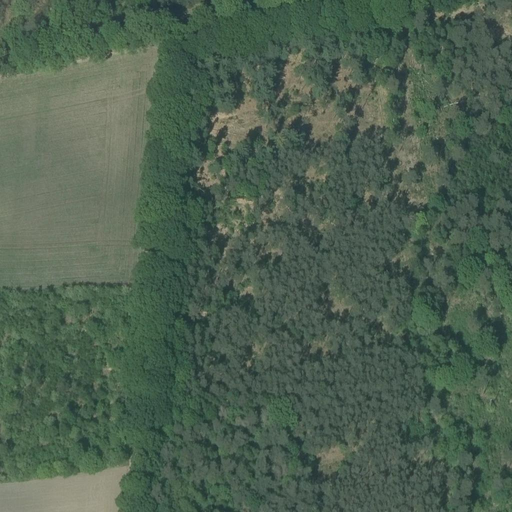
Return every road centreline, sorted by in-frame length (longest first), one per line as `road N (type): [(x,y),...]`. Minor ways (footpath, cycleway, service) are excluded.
road 1 (track): [(125,511),(166,50)]
road 2 (track): [(0,52),(155,20)]
